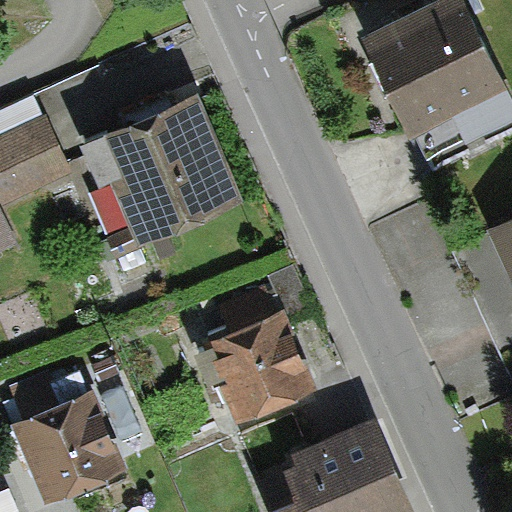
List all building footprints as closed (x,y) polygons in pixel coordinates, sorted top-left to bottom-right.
[(511,82),(473,0),(404,0),(363,19),(411,122),(414,120),(435,165),(511,129),(511,82)] [(138,228),(245,184),(201,77),(80,127),(98,171),(112,165),(138,228)] [(0,244),(18,236),(1,197),(69,166),(34,90),(0,105),(0,244)] [(511,270),(511,207),(488,218),(511,270)] [(298,317),(316,309),(296,259),(278,267),(298,317)] [(237,411),(319,379),(286,294),(274,298),(267,280),(224,297),(231,316),(212,324),(230,370),(222,373),(237,411)] [(12,411),(46,493),(130,459),(96,376),(12,411)] [(177,426),(205,412),(188,378),(160,392),(177,426)] [(396,511),(418,503),(376,403),(291,439),(295,447),(282,453),(294,481),(266,493),(274,511),(396,511)] [(0,511),(22,511),(11,483),(0,487),(0,511)]
